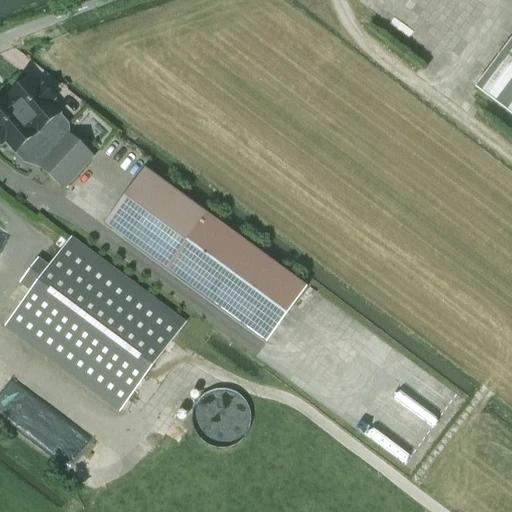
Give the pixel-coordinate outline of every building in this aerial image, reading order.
[(511,116),(511,41),(476,89),(511,116)] [(38,92),(29,81),(6,100),(44,143),(78,175),(93,158),(67,134),(62,140),(49,125),(60,116),(51,106),(54,102),(42,89),(38,92)] [(78,175),(44,143),(6,100),(0,105),(0,146),(2,148),(5,145),(14,156),(24,147),(40,164),(39,165),(43,168),(41,171),(63,191),(78,175)] [(105,226),(165,270),(265,345),(306,291),(145,172),(105,226)] [(8,325),(121,410),(181,330),(67,245),(48,270),(38,262),(20,286),(31,294),(8,325)] [(189,416),(215,441),(245,410),(220,385),(189,416)]
